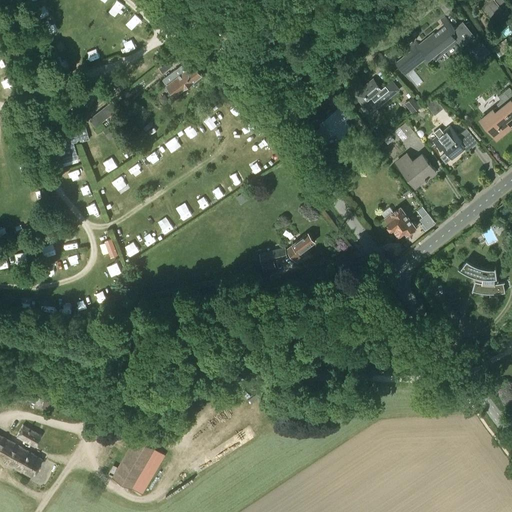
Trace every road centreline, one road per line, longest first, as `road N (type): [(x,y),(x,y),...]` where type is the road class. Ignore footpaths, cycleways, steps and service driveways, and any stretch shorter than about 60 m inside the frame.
road 1 (track): [(0,286),(62,282),(92,257),(84,223),(48,177),(41,151),(47,96),(159,41)]
road 2 (track): [(0,416),(178,432),(252,362)]
road 3 (track): [(252,362),(333,378),(451,378)]
road 4 (residential): [(511,438),(393,277)]
road 5 (residential): [(432,0),(278,123)]
road 6 (residential): [(393,277),(278,123)]
road 7 (residential): [(393,277),(511,180)]
